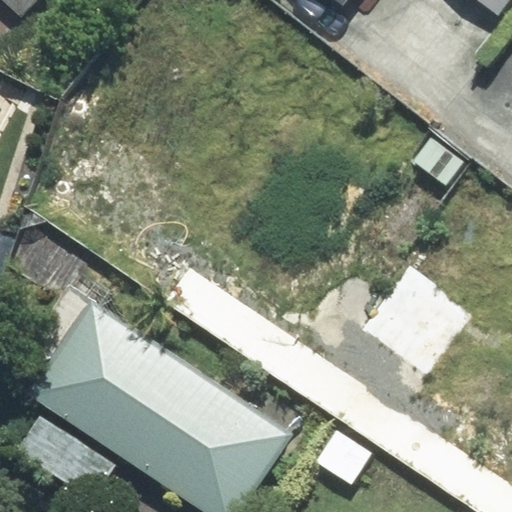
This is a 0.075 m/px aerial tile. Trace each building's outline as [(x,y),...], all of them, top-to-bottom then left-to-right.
[(12,0),(32,18),(48,0),(12,0)] [(365,0),(346,0),(358,9),(365,0)] [(511,0),(496,0),(511,11),(511,0)] [(0,119),(19,82),(0,71),(0,119)] [(218,221),(316,291),(357,234),(397,262),(421,228),(381,199),(404,166),(306,97),(218,221)] [(486,305),(427,258),(368,332),(428,379),(486,305)] [(74,367),(54,396),(214,511),(245,511),(302,433),(96,285),(50,350),(74,367)] [(511,340),(465,349),(481,449),(511,444),(511,340)]
